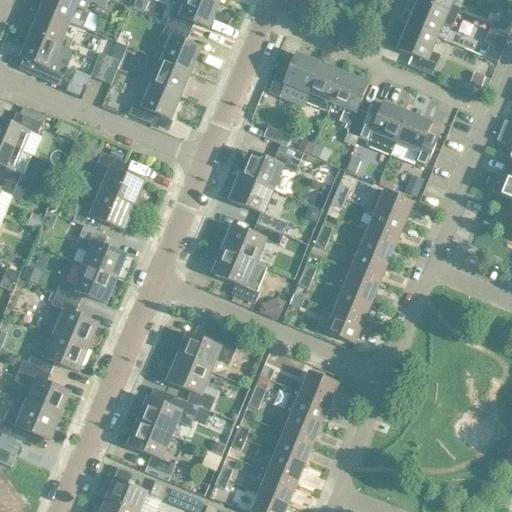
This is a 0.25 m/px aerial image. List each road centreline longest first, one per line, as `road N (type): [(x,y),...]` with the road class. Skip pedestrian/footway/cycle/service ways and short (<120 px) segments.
road 1 (tertiary): [(55,511),(156,281)]
road 2 (residential): [(368,376),(156,281)]
road 3 (residential): [(206,155),(0,71)]
road 4 (residential): [(511,61),(422,261)]
road 5 (tertiary): [(206,155),(276,0)]
road 6 (tertiary): [(156,281),(206,155)]
road 7 (residential): [(422,261),(368,376)]
road 8 (residential): [(368,376),(322,490)]
